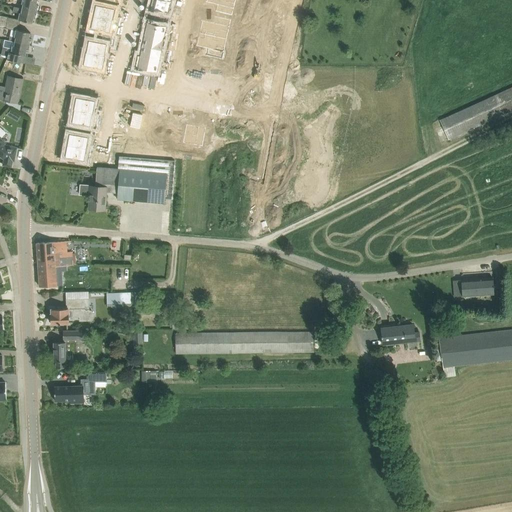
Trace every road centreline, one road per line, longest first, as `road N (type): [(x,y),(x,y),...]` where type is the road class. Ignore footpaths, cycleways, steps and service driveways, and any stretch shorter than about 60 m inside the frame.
road 1 (track): [(253,246),(511,119)]
road 2 (secondary): [(37,506),(25,228)]
road 3 (unclassified): [(253,246),(348,277),(511,255)]
road 4 (track): [(410,511),(348,277)]
road 5 (residential): [(253,246),(275,114),(169,98)]
road 6 (unclassified): [(25,228),(253,246)]
road 7 (secondary): [(25,200),(48,79)]
road 8 (residential): [(169,98),(48,79)]
